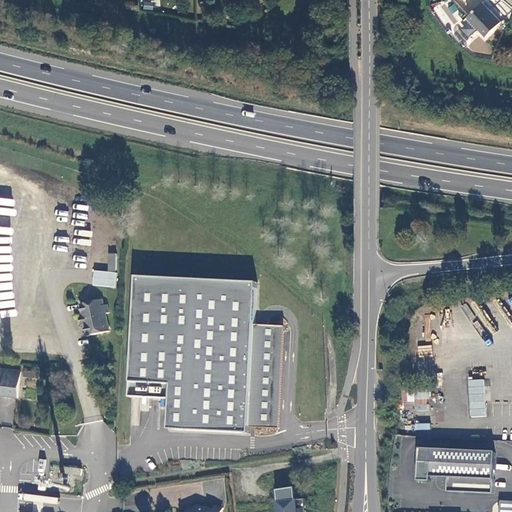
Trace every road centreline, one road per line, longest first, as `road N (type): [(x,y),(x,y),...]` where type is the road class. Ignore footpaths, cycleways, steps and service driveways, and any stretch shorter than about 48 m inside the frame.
road 1 (trunk): [(0,87),(271,150),(511,190)]
road 2 (trunk): [(511,165),(275,125),(0,62)]
road 3 (secondary): [(365,274),(368,0)]
road 4 (secondary): [(366,470),(365,274)]
road 5 (trunk): [(365,274),(511,259)]
